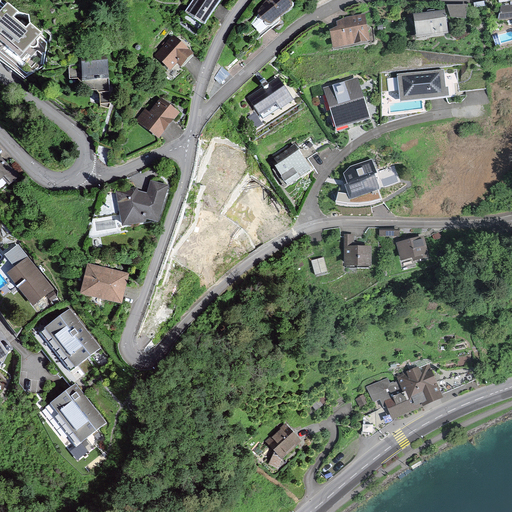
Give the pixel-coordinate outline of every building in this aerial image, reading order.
[(216,0),(189,0),(179,15),(197,28),(216,0)] [(266,0),(248,14),(258,27),(283,7),(277,0),(266,0)] [(511,5),(496,7),(497,22),(511,20),(511,5)] [(450,7),(450,23),(468,23),(468,7),(450,7)] [(0,18),(0,39),(4,33),(14,38),(7,50),(28,60),(43,29),(5,9),(0,19),(0,18)] [(441,14),(409,18),(412,38),(444,34),(441,14)] [(324,30),(327,47),(363,41),(358,16),(334,21),(335,28),(324,30)] [(169,37),(151,55),(164,68),(170,62),(174,66),(186,55),(169,37)] [(96,96),(96,55),(70,54),(70,84),(88,84),(87,96),(96,96)] [(443,70),(398,76),(401,102),(446,97),(443,70)] [(247,99),(260,117),(276,106),(280,111),(294,101),(278,78),(247,99)] [(356,79),(326,88),(337,127),(367,119),(356,79)] [(136,123),(152,136),(173,111),(157,98),(136,123)] [(267,162),(282,185),(309,168),(294,144),(267,162)] [(0,158),(0,191),(0,192),(17,176),(0,158)] [(381,186),(372,160),(355,166),(358,175),(341,181),(336,203),(350,205),(359,206),(371,204),(381,200),(376,187),(381,186)] [(144,219),(157,183),(142,178),(137,191),(126,187),(108,189),(109,222),(139,217),(144,219)] [(417,235),(392,241),(396,260),(421,254),(417,235)] [(353,237),(346,237),(346,266),(370,266),(370,248),(353,249),(353,237)] [(44,288),(14,247),(1,257),(9,267),(1,273),(23,303),(44,288)] [(312,261),(316,277),(328,274),(325,259),(312,261)] [(115,272),(75,261),(67,290),(107,301),(115,272)] [(64,311),(35,329),(59,369),(88,351),(64,311)] [(419,371),(418,369),(398,377),(400,381),(406,395),(386,402),(388,406),(393,419),(442,399),(429,367),(419,371)] [(406,395),(400,381),(389,386),(387,380),(368,388),(374,402),(380,399),(384,408),(388,406),(386,402),(406,395)] [(64,384),(34,401),(58,441),(88,424),(64,384)] [(285,427),(268,442),(282,457),(299,442),(285,427)]
